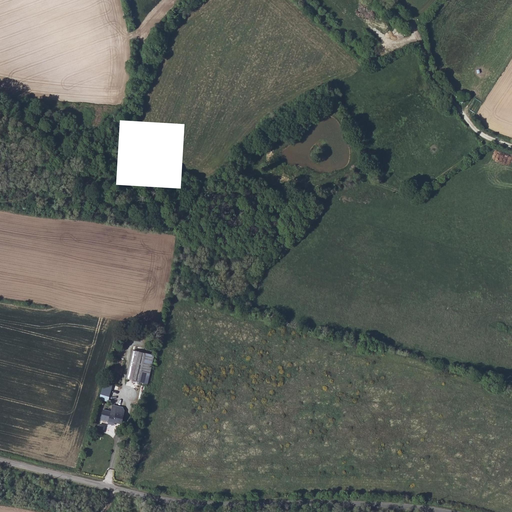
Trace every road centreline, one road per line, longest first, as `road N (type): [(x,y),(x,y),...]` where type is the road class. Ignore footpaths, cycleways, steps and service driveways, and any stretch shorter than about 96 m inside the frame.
road 1 (unclassified): [(0,460),(184,502),(444,511)]
road 2 (track): [(190,0),(171,17),(114,128),(95,139),(0,139)]
road 3 (track): [(511,146),(475,130),(427,66),(413,24),(380,0)]
